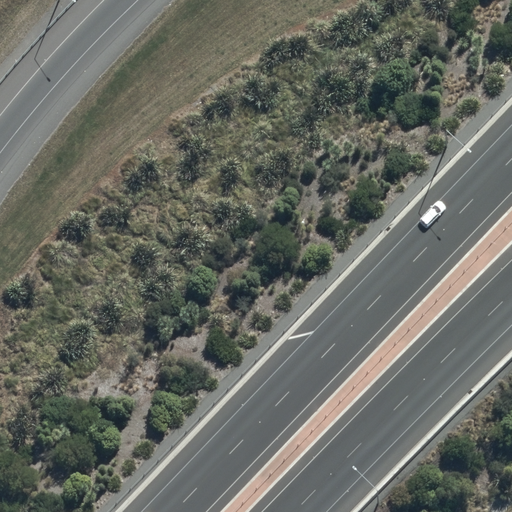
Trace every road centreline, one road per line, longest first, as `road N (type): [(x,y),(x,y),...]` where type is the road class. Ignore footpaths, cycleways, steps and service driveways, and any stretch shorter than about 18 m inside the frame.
road 1 (motorway): [(175,511),(511,158)]
road 2 (motorway): [(511,293),(295,511)]
road 3 (motorway): [(0,134),(121,0)]
